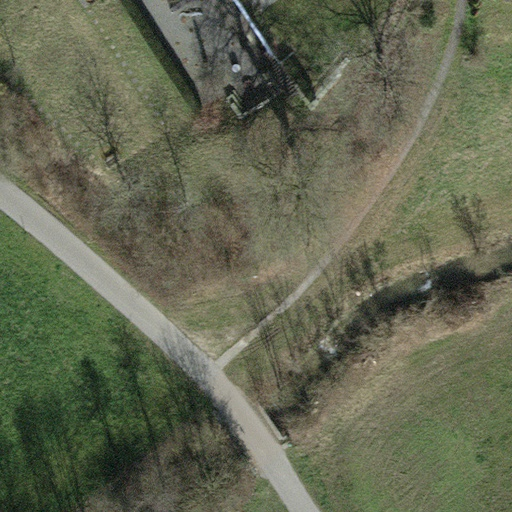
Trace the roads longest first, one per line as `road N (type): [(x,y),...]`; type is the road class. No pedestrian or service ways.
road 1 (track): [(308,511),(173,324)]
road 2 (residential): [(173,324),(0,188)]
